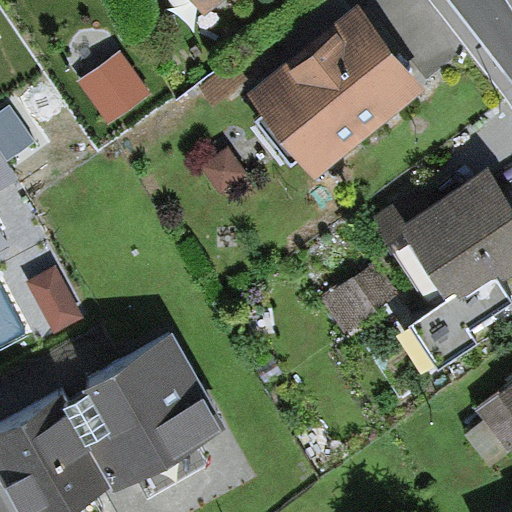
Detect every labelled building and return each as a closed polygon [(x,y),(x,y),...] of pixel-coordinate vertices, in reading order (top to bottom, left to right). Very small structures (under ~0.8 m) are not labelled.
[(349,0),(248,81),(317,166),(426,78),(363,0),(349,0)] [(202,82),(214,98),(258,65),(245,49),(202,82)] [(202,162),(222,189),(249,169),(230,142),(202,162)] [(0,144),(0,184),(20,175),(0,144)] [(408,228),(445,285),(402,312),(432,358),(478,328),(470,316),(511,289),(511,281),(502,267),(511,260),(511,189),(490,155),(410,206),(401,192),(370,211),(389,240),(408,228)] [(0,239),(10,235),(0,216),(0,239)] [(347,329),(401,292),(378,258),(323,295),(347,329)] [(57,260),(28,275),(54,328),(83,313),(57,260)] [(0,413),(0,455),(31,511),(34,511),(45,506),(47,511),(118,511),(100,480),(112,473),(115,479),(229,415),(174,317),(0,413)] [(511,444),(511,375),(477,401),(510,446),(511,444)]
